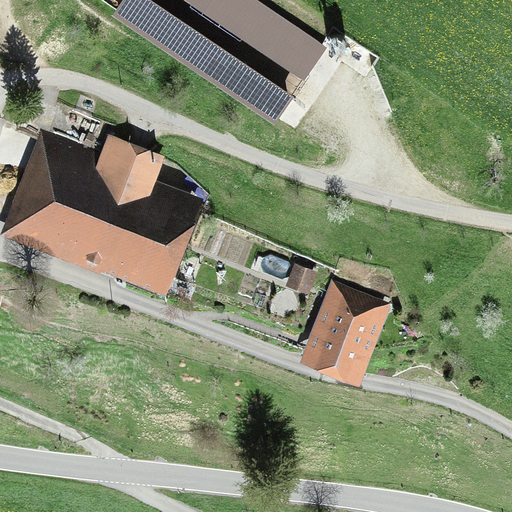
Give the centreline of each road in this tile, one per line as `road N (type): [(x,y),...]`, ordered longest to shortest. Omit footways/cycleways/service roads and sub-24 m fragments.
road 1 (unclassified): [(511,431),(435,395),(299,366),(0,245)]
road 2 (unclassified): [(0,80),(86,83),(337,186),(511,221)]
road 3 (tertiary): [(122,471),(440,511)]
road 4 (unclassified): [(0,404),(94,445),(122,471)]
road 5 (tertiary): [(0,458),(122,471)]
